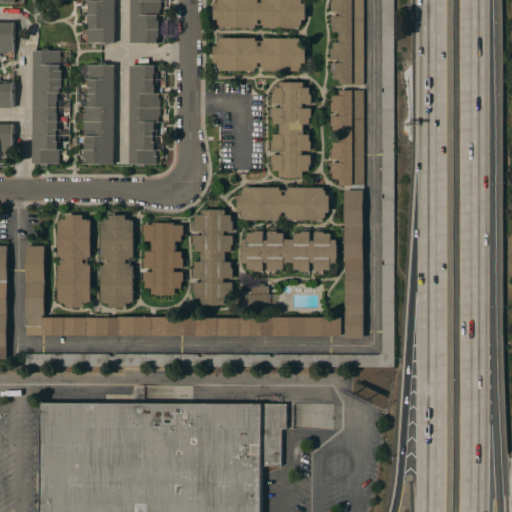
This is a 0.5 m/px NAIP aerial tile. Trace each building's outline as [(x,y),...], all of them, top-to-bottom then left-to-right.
[(115,0),(115,42),(88,42),(88,28),(90,28),(90,20),(91,8),(90,8),(90,0),(115,0)] [(131,0),(161,0),(161,9),(160,9),(160,15),(158,15),(158,20),(160,20),(160,37),(158,37),(158,43),(131,42),(131,0)] [(220,26),(220,24),(218,24),(218,19),(214,19),(214,2),(218,2),(218,0),(302,0),(302,3),(306,3),(306,18),(300,18),(300,27),(264,27),(264,24),(256,24),(256,27),(220,26)] [(363,0),(363,84),(339,84),(339,78),(333,78),(333,71),(331,71),(331,62),(339,62),(339,58),(331,58),(331,48),(333,48),(333,42),(339,42),(339,32),(333,32),(333,25),(331,25),(331,15),(339,15),(339,11),(331,11),(331,1),(333,1),(333,0),(363,0)] [(394,0),(394,109),(382,109),(382,92),(384,92),(384,87),(382,87),(382,0),(394,0)] [(0,21),(14,22),(14,51),(9,51),(9,52),(0,52),(0,21)] [(214,45),(218,45),(218,40),(220,40),(220,37),(256,37),(256,40),(264,40),(264,37),(306,38),(306,62),(301,62),(301,70),(264,70),(264,67),(256,67),(256,70),(220,70),(220,67),(218,67),(218,62),(214,62),(214,45)] [(34,50),(61,50),(61,70),(63,70),(63,87),(61,87),(60,163),(33,163),(34,50)] [(114,164),(87,163),(87,159),(85,159),(85,141),(87,141),(87,135),(85,135),(85,129),(84,129),(84,112),(85,112),(85,107),(89,107),(89,98),(90,98),(90,87),(89,87),(89,73),(87,73),(87,64),(100,64),(100,62),(106,62),(106,64),(115,65),(114,164)] [(131,65),(158,65),(157,93),(161,93),(161,116),(159,116),(159,122),(157,122),(157,149),(156,149),(156,154),(157,154),(157,164),(130,164),(131,65)] [(0,107),(0,80),(14,80),(14,107),(0,107)] [(304,82),(304,87),(310,87),(310,94),(312,94),(312,103),(303,103),(303,107),(312,107),(312,117),(310,117),(310,124),(304,123),(304,134),(310,134),(310,141),(311,141),(311,150),(302,150),(302,154),(311,154),(311,163),(309,163),(309,170),(303,170),(303,176),(298,176),(298,178),(285,177),(285,176),(279,176),(279,170),(273,170),(273,164),(271,163),(271,154),(281,154),(281,150),(271,149),(272,140),(273,140),(273,133),(280,134),(280,123),(274,123),(274,116),(272,116),(272,107),(281,107),(281,103),(272,103),(272,93),(274,93),(274,86),(280,87),(280,81),(304,82)] [(364,183),(353,183),(353,185),(340,185),(339,178),(333,178),(333,172),(331,172),(331,162),(339,162),(339,158),(331,158),(331,148),(333,148),(333,142),(339,142),(339,131),(333,131),(333,125),(331,125),(331,115),(339,115),(339,111),(331,111),(331,101),(333,101),(333,95),(339,95),(339,89),(363,89),(364,183)] [(394,197),(384,197),(384,193),(382,193),(382,109),(394,109),(394,197)] [(0,123),(14,123),(14,150),(0,150),(0,123)] [(288,219),(288,216),(280,216),(280,219),(244,219),(244,216),(242,216),(242,211),(238,211),(238,195),(242,195),(242,189),(244,189),(244,186),(280,187),(280,190),(288,190),(288,187),(324,187),(324,190),(326,190),(326,195),(330,195),(330,212),(326,212),(326,217),(324,217),(324,220),(288,219)] [(364,338),(346,338),(346,259),(345,259),(345,190),(364,189),(364,338)] [(394,264),(384,264),(384,260),(382,260),(382,198),(394,198),(394,264)] [(226,209),(226,214),(232,214),(232,220),(234,220),(234,230),(225,230),(225,235),(234,235),(234,244),(232,244),(232,251),(226,251),(226,261),(232,261),(232,268),(234,268),(233,277),(225,277),(225,282),(233,282),(233,291),(231,291),(231,298),(225,298),(225,304),(220,304),(219,305),(207,305),(207,304),(201,304),(202,298),(195,297),(195,291),(193,291),(194,281),(202,281),(203,277),(194,277),(194,267),(195,267),(196,261),(202,261),(202,251),(195,251),(195,244),(194,244),(194,235),(203,235),(203,231),(194,230),(194,221),(195,221),(196,214),(202,214),(202,209),(226,209)] [(84,214),(84,219),(89,219),(89,220),(92,220),(91,256),(88,256),(88,265),(91,265),(91,301),(88,301),(88,303),(83,303),(83,307),(66,307),(66,303),(61,302),(61,301),(58,301),(59,264),(62,264),(62,256),(58,256),(59,220),(62,220),(62,218),(67,218),(67,214),(84,214)] [(110,307),(110,303),(104,303),(104,301),(102,301),(102,265),(105,265),(105,256),(102,256),(102,221),(105,221),(105,219),(110,219),(110,215),(127,215),(127,219),(132,219),(132,221),(134,221),(134,257),(132,257),(132,265),(134,265),(134,301),(131,301),(131,303),(126,303),(126,307),(110,307)] [(175,222),(175,224),(184,224),(184,234),(183,234),(183,241),(176,240),(176,251),(183,251),(182,257),(184,257),(184,267),(175,267),(175,271),(184,271),(184,281),(182,281),(182,288),(176,287),(176,294),(171,294),(171,295),(157,294),(152,294),(152,287),(146,287),(146,281),(144,281),(144,271),(153,271),(153,267),(144,267),(144,257),(146,257),(146,251),(152,251),(152,240),(146,240),(146,234),(144,234),(144,224),(153,224),(153,222),(175,222)] [(242,239),(248,239),(248,232),(255,232),(255,231),(264,231),(264,240),(268,240),(268,231),(278,231),(278,233),(284,233),(284,239),(295,239),(295,233),(301,233),(301,231),(310,231),(311,240),(315,240),(315,231),(324,231),(324,233),(331,233),(331,239),(337,239),(337,244),(338,244),(338,258),(337,258),(337,263),(331,263),(331,269),(324,269),(324,271),(315,271),(315,262),(310,262),(310,271),(301,271),(301,269),(294,269),(294,263),(284,263),(284,269),(277,269),(277,270),(268,271),(268,262),(264,262),(264,270),(254,270),(254,269),(248,269),(248,262),(243,262),(242,239)] [(8,358),(0,358),(0,245),(8,245),(8,358)] [(45,312),(43,312),(43,317),(119,317),(119,316),(186,316),(342,317),(342,336),(26,335),(26,245),(45,246),(45,312)] [(110,353),(110,355),(114,355),(114,353),(198,353),(198,356),(203,356),(203,353),(270,353),(270,356),(275,356),(275,354),(379,354),(379,353),(382,353),(382,265),(394,265),(394,367),(26,366),(26,353),(110,353)] [(287,403),(287,428),(282,428),(282,465),(262,465),(262,511),(40,511),(41,402),(287,403)]
